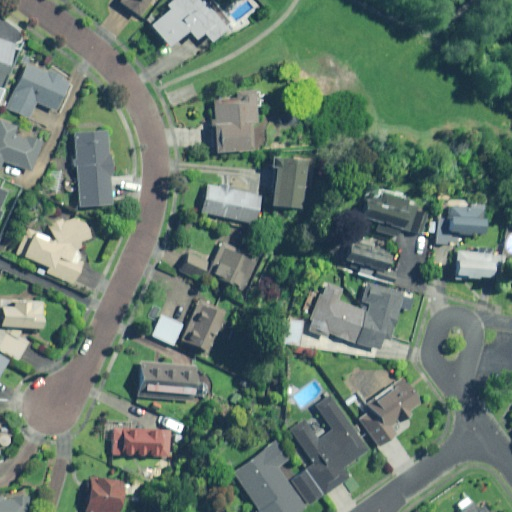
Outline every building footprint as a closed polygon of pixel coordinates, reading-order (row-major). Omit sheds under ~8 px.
[(112,0),(111,4),(137,20),(149,0),(112,0)] [(192,0),(187,5),(182,0),(169,0),(163,6),(167,10),(147,26),(165,48),(184,32),(191,41),(199,34),(207,43),(223,30),(197,0),(192,0)] [(0,78),(11,46),(0,42),(0,78)] [(65,82),(21,64),(3,110),(27,120),(33,104),(53,114),(65,82)] [(258,92),(252,93),(252,90),(232,91),(233,100),(210,102),(214,154),(250,151),(248,124),(254,124),(253,107),(259,107),(258,92)] [(15,121),(0,115),(0,162),(27,172),(37,145),(10,135),(15,121)] [(107,206),(102,129),(70,130),(75,208),(107,206)] [(302,165),(275,162),(271,207),(298,210),(302,165)] [(253,225),(259,198),(206,185),(200,214),(253,225)] [(421,213),(401,207),(403,202),(374,193),(372,199),(362,196),(356,219),(415,236),(421,213)] [(438,215),(430,215),(430,224),(425,224),(424,245),(442,245),(442,235),(477,236),(478,207),(438,206),(438,215)] [(53,228),(48,231),(52,238),(26,227),(14,255),(50,271),(48,277),(70,287),(79,266),(76,265),(75,252),(79,248),(75,242),(86,237),(77,217),(64,223),(61,217),(50,222),(53,228)] [(332,267),(391,283),(397,259),(384,255),(386,248),(340,236),(332,267)] [(212,259),(185,248),(179,263),(207,274),(207,276),(244,291),(256,262),(217,247),(212,259)] [(451,277),(494,280),(495,255),(452,253),(451,277)] [(318,285),(304,334),(322,339),(323,335),(375,351),(378,340),(386,343),(400,295),(361,283),(355,302),(365,305),(362,312),(333,302),(336,291),(318,285)] [(40,300),(0,295),(0,326),(37,330),(40,300)] [(227,314),(195,301),(179,343),(211,355),(227,314)] [(181,325),(158,316),(149,337),(172,347),(181,325)] [(294,346),(298,321),(281,318),(277,343),(294,346)] [(6,331),(0,340),(0,352),(16,362),(27,345),(6,331)] [(195,367),(141,362),(139,380),(138,391),(192,396),(195,367)] [(379,364),(348,384),(365,409),(353,417),(374,449),(394,435),(390,428),(408,415),(405,411),(418,403),(399,375),(390,381),(379,364)] [(300,470),(320,497),(346,479),(339,469),(363,452),(324,397),(310,408),(327,432),(313,442),(299,422),(285,432),(308,464),(300,470)] [(171,432),(109,429),(108,455),(170,458),(171,432)] [(0,444),(9,444),(9,434),(0,433),(0,444)] [(284,461),(270,441),(226,473),(254,511),(253,511),(296,511),(301,508),(273,469),(284,461)] [(320,497),(300,470),(285,480),(304,508),(320,497)] [(118,511),(122,482),(87,479),(83,511),(118,511)] [(0,511),(26,511),(26,498),(0,498),(0,511)] [(468,504),(463,498),(453,505),(457,511),(481,511),(474,500),(468,504)]
